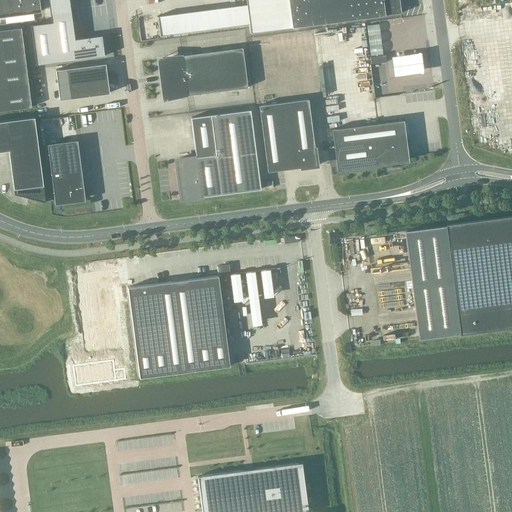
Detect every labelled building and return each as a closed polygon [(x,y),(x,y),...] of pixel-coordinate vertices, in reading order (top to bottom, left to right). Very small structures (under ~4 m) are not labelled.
[(0,0),(0,17),(40,12),(38,0),(0,0)] [(51,22),(30,25),(35,64),(103,55),(101,35),(74,39),(70,11),(68,0),(47,0),(50,13),(51,22)] [(154,0),(159,36),(249,24),(250,33),(401,13),(398,0),(154,0)] [(378,26),(366,27),(370,57),(382,56),(378,26)] [(0,30),(0,110),(30,107),(20,28),(0,30)] [(247,87),(242,48),(172,57),(170,58),(168,59),(166,60),(165,62),(164,64),(163,66),(163,68),(167,98),(247,87)] [(422,55),(389,59),(392,79),(425,76),(422,55)] [(385,56),(369,58),(370,65),(385,63),(385,56)] [(65,69),(55,70),(59,100),(69,99),(108,93),(104,64),(65,69)] [(268,172),(316,165),(307,99),(259,106),(268,172)] [(176,160),(181,200),(260,190),(250,110),(210,115),(190,118),(195,158),(176,160)] [(0,121),(0,151),(7,151),(13,194),(45,203),(34,117),(0,121)] [(376,164),(406,160),(403,140),(405,140),(403,120),(331,129),(337,171),(377,166),(376,164)] [(48,149),(56,209),(64,208),(64,206),(83,203),(82,196),(84,196),(78,145),(48,149)] [(447,225),(407,231),(412,275),(417,315),(420,339),(461,334),(511,327),(511,216),(447,225)] [(105,269),(74,273),(80,324),(84,324),(88,352),(119,348),(110,278),(107,279),(105,269)] [(229,366),(229,365),(218,276),(127,288),(139,378),(229,366)] [(123,359),(73,366),(75,386),(126,380),(123,359)] [(307,511),(301,463),(253,469),(253,468),(252,469),(244,470),(243,470),(197,476),(201,511),(307,511)] [(511,511),(511,469),(438,480),(441,511),(511,511)]
